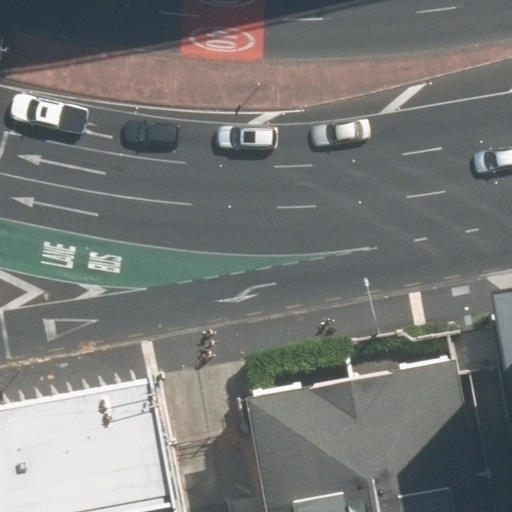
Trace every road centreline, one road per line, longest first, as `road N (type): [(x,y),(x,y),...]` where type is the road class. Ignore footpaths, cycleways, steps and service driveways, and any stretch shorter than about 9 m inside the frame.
road 1 (primary): [(511,190),(292,268),(0,334)]
road 2 (primary): [(511,175),(317,191),(107,186),(0,167)]
road 3 (primary): [(215,0),(351,0)]
